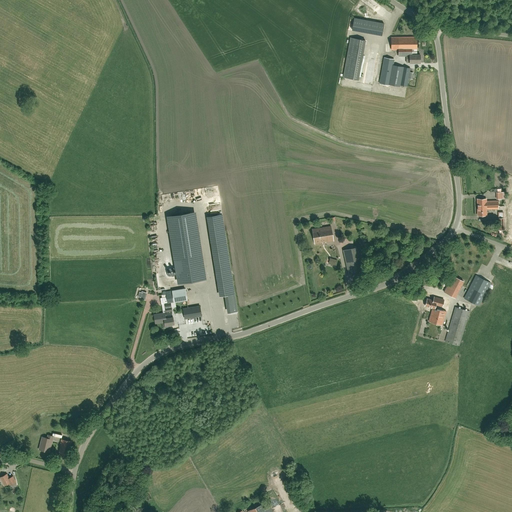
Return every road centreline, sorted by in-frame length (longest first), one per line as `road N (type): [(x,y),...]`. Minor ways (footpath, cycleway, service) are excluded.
road 1 (unclassified): [(73,472),(93,429),(150,361),(380,288),(459,227)]
road 2 (unclassified): [(459,227),(432,30)]
road 3 (unknown): [(245,335),(217,305),(196,201)]
